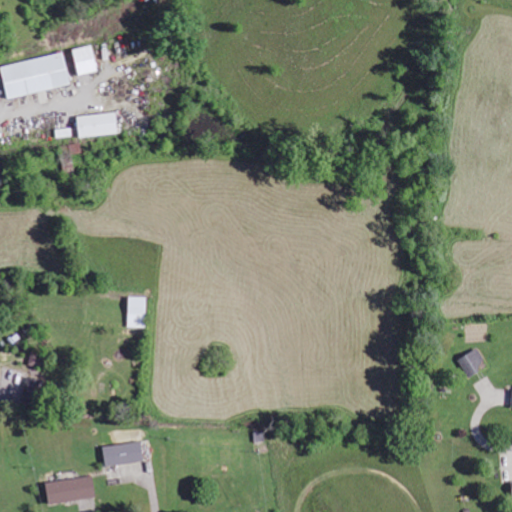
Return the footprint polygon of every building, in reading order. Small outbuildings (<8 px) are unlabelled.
[(75,50),(82,76),(101,72),(95,45),(75,50)] [(73,85),(67,53),(3,66),(10,98),(73,85)] [(122,133),(119,112),(80,117),(83,138),(122,133)] [(149,327),(149,296),(131,296),(130,327),(149,327)] [(470,376),(487,369),(479,349),(461,357),(470,376)] [(42,366),(44,352),(34,350),(31,364),(42,366)] [(106,446),(109,466),(148,460),(145,441),(106,446)] [(48,481),(51,503),(98,497),(96,475),(48,481)]
